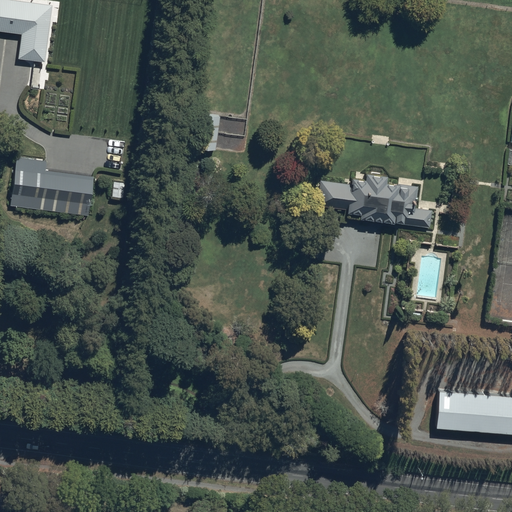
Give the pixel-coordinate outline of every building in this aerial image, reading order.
[(0,0),(0,35),(5,36),(3,59),(31,62),(37,1),(26,0),(0,0)] [(220,114),(200,112),(196,145),(216,148),(220,114)] [(31,163),(0,160),(0,206),(73,213),(76,177),(30,173),(31,163)] [(337,181),(309,178),(307,202),(344,207),(343,215),(409,224),(411,214),(390,211),(394,179),(338,171),(337,181)] [(511,390),(425,382),(420,424),(511,431),(511,390)]
